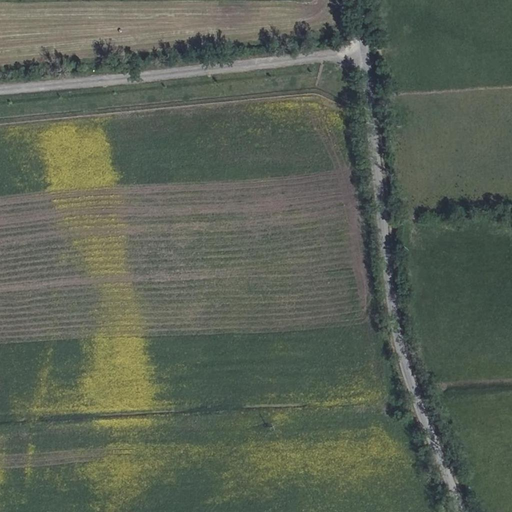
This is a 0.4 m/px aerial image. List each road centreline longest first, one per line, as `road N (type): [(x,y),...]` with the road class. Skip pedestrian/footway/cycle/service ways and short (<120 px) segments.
road 1 (unclassified): [(362,0),(398,314),(418,402),(465,511)]
road 2 (track): [(0,90),(366,46)]
